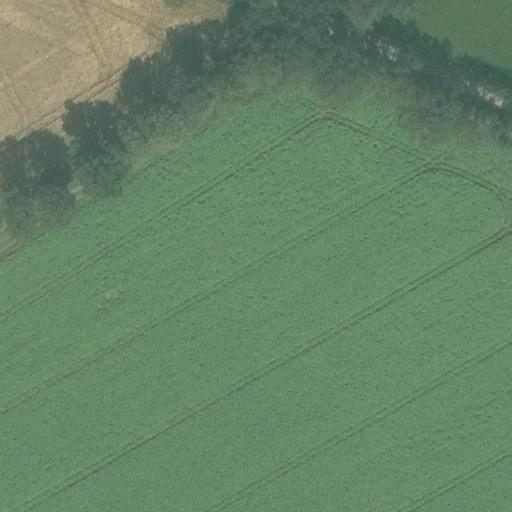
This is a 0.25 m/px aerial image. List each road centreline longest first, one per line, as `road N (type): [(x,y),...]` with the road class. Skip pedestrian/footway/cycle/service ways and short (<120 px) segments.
road 1 (track): [(322,0),(0,225)]
road 2 (unclassified): [(511,116),(258,0)]
